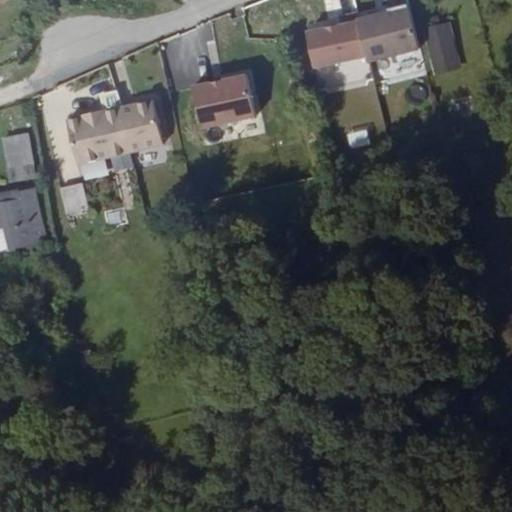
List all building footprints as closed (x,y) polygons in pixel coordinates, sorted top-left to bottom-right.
[(410,3),(360,13),(361,21),(370,58),(371,66),(421,55),(410,3)] [(370,58),(361,21),(309,33),(317,70),(370,58)] [(451,24),(424,31),(436,78),(464,70),(451,24)] [(192,85),(201,128),(255,117),(246,74),(192,85)] [(152,99),(68,119),(79,166),(163,146),(152,99)] [(32,164),(27,135),(12,137),(18,167),(32,164)] [(65,218),(88,213),(82,182),(59,186),(65,218)] [(0,227),(41,220),(35,187),(20,189),(22,196),(0,200),(0,227)] [(0,200),(22,196),(20,189),(0,193),(0,200)]
